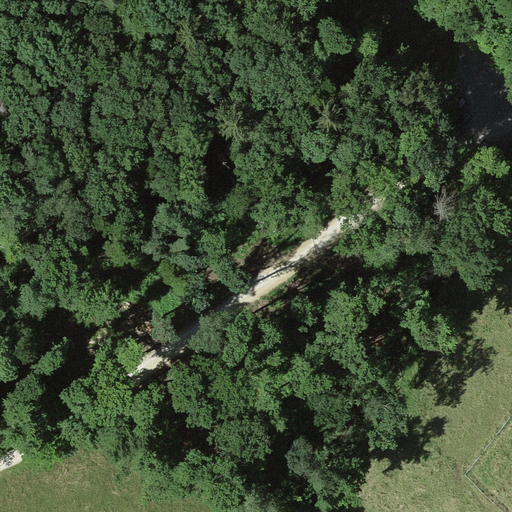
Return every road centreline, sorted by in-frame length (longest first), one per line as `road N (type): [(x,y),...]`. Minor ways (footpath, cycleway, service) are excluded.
road 1 (track): [(0,466),(283,328),(499,109)]
road 2 (unclassified): [(429,0),(499,109),(511,111)]
